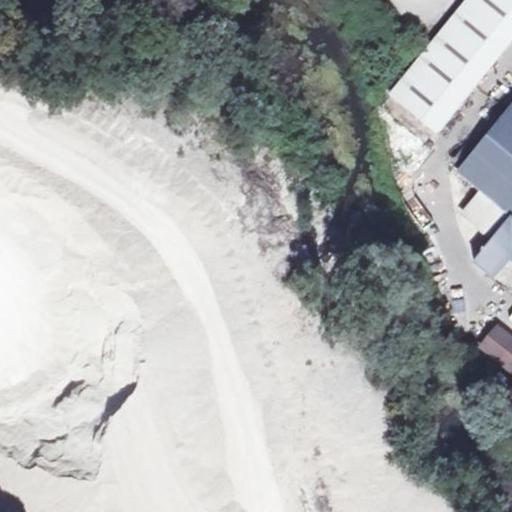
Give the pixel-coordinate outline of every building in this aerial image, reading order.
[(511,0),(467,0),(429,48),(477,86),(511,42),(511,0)] [(391,95),(438,135),(477,86),(429,48),(391,95)] [(511,105),(458,172),(481,192),(462,215),(491,239),(473,262),(511,294),(511,105)] [(464,292),(454,295),(462,319),(472,316),(464,292)] [(511,339),(496,327),(480,346),(511,371),(511,339)]
